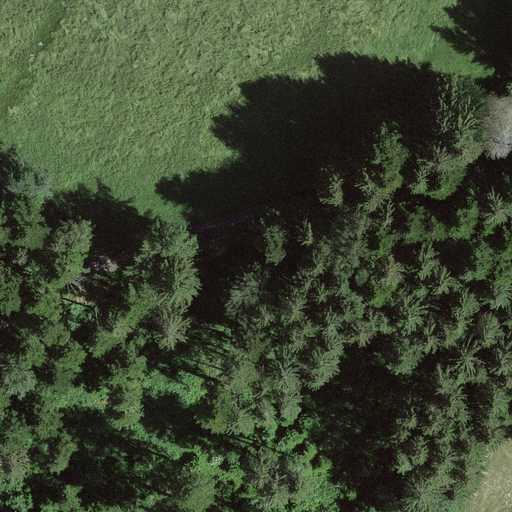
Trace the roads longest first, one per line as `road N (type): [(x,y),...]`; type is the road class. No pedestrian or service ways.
road 1 (track): [(0,275),(242,187),(511,152)]
road 2 (track): [(511,422),(430,511)]
